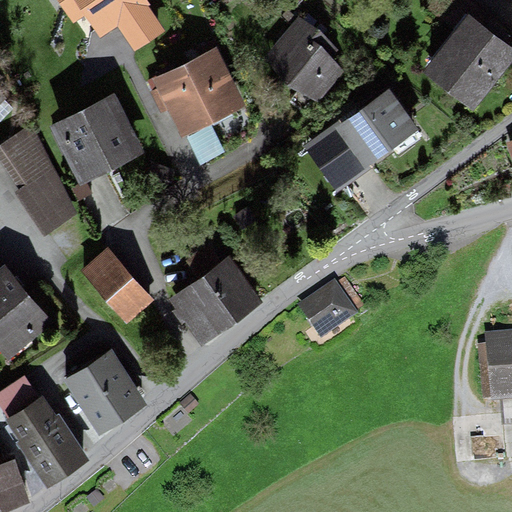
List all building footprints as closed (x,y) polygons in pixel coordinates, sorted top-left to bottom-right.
[(140,0),(139,0),(69,0),(73,5),(80,0),(87,0),(104,24),(140,0)] [(431,69),(471,100),(511,50),(499,40),(502,36),(491,27),(487,31),(466,14),(454,30),(459,33),(431,69)] [(289,71),(316,95),(338,68),(320,53),(326,46),(325,40),(301,20),(274,52),(289,65),(288,68),(289,71)] [(166,81),(162,73),(149,80),(163,109),(176,102),(186,121),(231,99),(211,59),(219,55),(212,41),(199,47),(206,62),(166,81)] [(342,125),(365,157),(410,125),(387,93),(342,125)] [(60,127),(81,171),(133,145),(111,101),(60,127)] [(315,144),(329,164),(352,148),(338,127),(315,144)] [(0,147),(0,153),(7,163),(35,144),(27,129),(0,147)] [(7,163),(23,188),(48,171),(35,144),(7,163)] [(70,214),(48,171),(23,188),(19,191),(46,230),(70,214)] [(175,299),(201,335),(256,296),(230,260),(223,265),(208,245),(176,270),(190,288),(175,299)] [(84,269),(128,319),(149,300),(105,250),(84,269)] [(4,270),(0,274),(0,336),(9,347),(44,319),(4,270)] [(302,305),(322,334),(363,307),(344,279),(302,305)] [(511,345),(481,348),(485,396),(511,393),(511,345)] [(70,375),(101,423),(137,400),(106,352),(70,375)] [(0,390),(0,400),(49,474),(76,456),(23,376),(0,390)] [(0,501),(25,493),(13,457),(4,460),(0,447),(0,501)]
